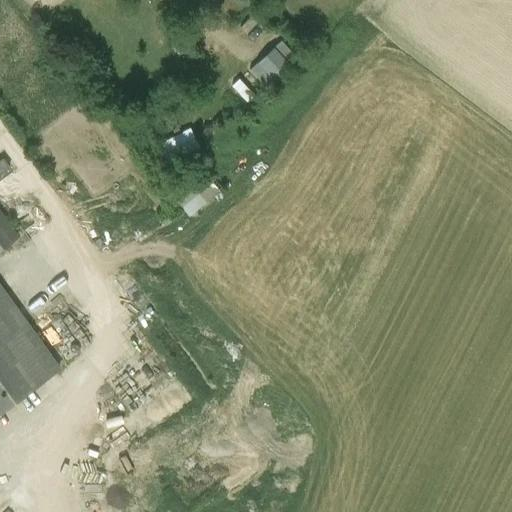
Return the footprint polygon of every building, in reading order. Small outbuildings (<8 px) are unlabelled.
[(175,28),(177,48),(190,47),(188,26),(175,28)] [(287,39),(250,66),(264,86),(302,59),(287,39)] [(230,145),(228,124),(204,127),(207,148),(230,145)] [(4,157),(0,159),(0,177),(13,169),(4,157)] [(188,219),(220,191),(205,173),(173,201),(188,219)] [(0,251),(18,238),(0,212),(0,251)] [(0,411),(56,371),(0,292),(0,411)]
